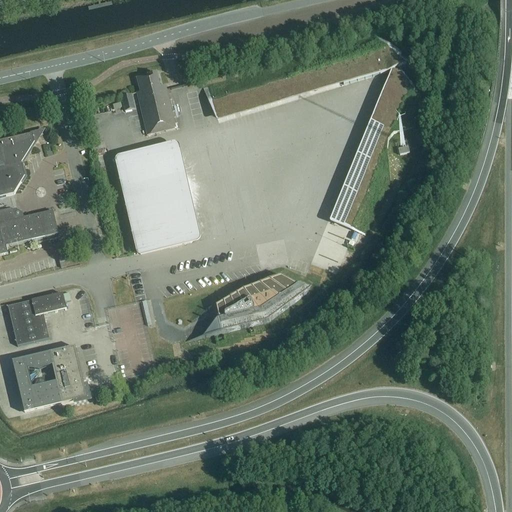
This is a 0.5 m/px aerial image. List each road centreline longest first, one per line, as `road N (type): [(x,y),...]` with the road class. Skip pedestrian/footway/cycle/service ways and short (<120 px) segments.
road 1 (motorway): [(511,65),(478,192),(453,245),(380,336),(329,376),(263,411),(1,473)]
road 2 (motorway): [(6,498),(225,442),(362,395),(400,394),(443,409),(476,439),(499,511)]
road 3 (residential): [(0,79),(314,0)]
